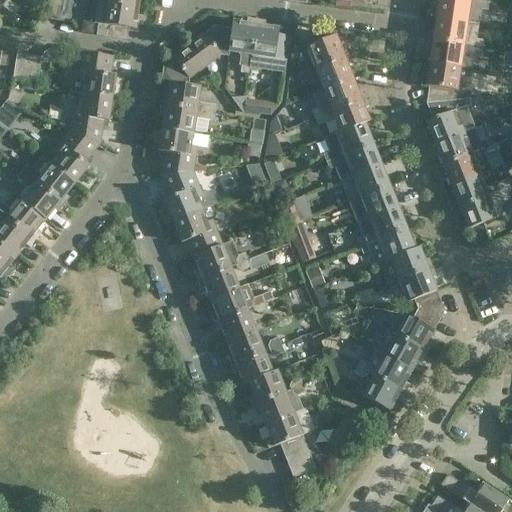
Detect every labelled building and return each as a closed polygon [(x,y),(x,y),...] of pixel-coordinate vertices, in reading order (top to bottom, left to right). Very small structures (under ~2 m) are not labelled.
[(6,0),(2,7),(15,17),(20,9),(7,0),(6,0)] [(44,0),(30,0),(28,3),(39,10),(46,1),(44,0)] [(47,0),(45,19),(57,21),(60,0),(47,0)] [(60,0),(57,21),(69,23),(72,0),(60,0)] [(97,25),(95,36),(127,40),(128,29),(135,30),(137,16),(142,16),(144,8),(97,0),(93,24),(97,25)] [(335,0),(335,6),(349,9),(350,2),(370,5),(370,0),(335,0)] [(478,25),(480,10),(486,11),(487,3),(476,2),(470,1),(464,0),(433,0),(433,5),(437,5),(435,19),(478,25)] [(249,68),(256,20),(247,19),(246,24),(232,22),(231,30),(232,30),(229,53),(240,54),(238,67),(240,67),(239,73),(248,74),(249,68)] [(476,40),(478,25),(435,19),(433,32),(428,32),(427,41),(481,49),(482,41),(476,40)] [(284,73),(289,38),(278,36),(279,29),(264,27),(265,22),(256,20),(249,68),(284,73)] [(91,35),(93,23),(82,22),(80,33),(91,35)] [(231,30),(213,27),(188,46),(205,68),(221,56),(228,57),(229,53),(232,30),(231,30)] [(335,36),(306,48),(314,69),(348,56),(345,48),(340,49),(335,36)] [(479,56),(481,49),(427,41),(426,50),(431,50),(429,64),(459,68),(471,70),(473,56),(479,56)] [(160,83),(169,85),(187,88),(188,86),(189,80),(205,68),(188,46),(163,64),(160,83)] [(55,61),(57,48),(52,48),(44,53),(41,58),(41,59),(55,61)] [(0,52),(0,66),(7,67),(9,54),(0,52)] [(73,78),(69,92),(81,94),(112,99),(115,76),(110,75),(113,57),(82,53),(78,79),(73,78)] [(16,55),(13,79),(22,80),(23,80),(25,80),(28,57),(16,55)] [(348,56),(314,69),(323,90),(352,79),(347,66),(351,65),(348,56)] [(37,82),(41,59),(28,57),(25,80),(37,82)] [(422,77),(420,86),(429,88),(426,104),(454,101),(469,99),(470,92),(456,90),(459,68),(429,64),(427,77),(422,77)] [(308,71),(297,76),(300,83),(307,80),(310,75),(308,71)] [(314,119),(331,112),(365,98),(361,90),(357,92),(352,79),(323,90),(312,95),(317,109),(311,111),(314,119)] [(33,91),(34,82),(25,80),(23,80),(22,80),(21,89),(33,91)] [(197,104),(200,88),(188,86),(187,88),(169,85),(167,97),(162,97),(161,106),(216,115),(217,107),(197,104)] [(103,121),(108,122),(112,99),(81,94),(79,108),(74,107),(70,132),(99,145),(103,121)] [(365,98),(331,112),(314,119),(317,126),(334,119),(339,132),(340,133),(364,123),(364,124),(369,122),(364,109),(368,107),(365,98)] [(474,129),(465,108),(470,107),(469,99),(454,101),(426,104),(432,120),(426,122),(434,144),(474,129)] [(259,115),(261,102),(245,100),(243,113),(259,115)] [(193,135),(195,120),(215,123),(216,115),(161,106),(159,115),(164,115),(162,130),(193,135)] [(282,131),(276,117),(270,124),(267,137),(282,131)] [(325,163),(343,156),(372,145),(364,124),(364,123),(340,133),(339,132),(324,138),(329,152),(322,155),(325,163)] [(489,148),(486,140),(479,143),(474,129),(434,144),(442,166),(489,148)] [(159,152),(164,153),(160,176),(192,173),(196,148),(191,147),(193,135),(162,130),(159,152)] [(261,145),(263,132),(251,130),(249,143),(261,145)] [(70,132),(54,152),(49,148),(40,159),(49,166),(73,186),(89,167),(85,163),(99,145),(70,132)] [(268,138),(263,163),(283,156),(275,135),(268,138)] [(341,183),(352,178),(381,167),(372,145),(343,156),(325,163),(329,172),(336,169),(341,183)] [(491,171),(485,158),(498,153),(495,145),(489,148),(442,166),(451,187),(491,171)] [(26,166),(21,172),(48,193),(64,206),(69,199),(65,195),(73,186),(49,166),(40,159),(31,170),(26,166)] [(274,161),(264,165),(271,183),(281,180),(274,161)] [(349,203),(360,199),(389,188),(381,167),(352,178),(341,183),(349,203)] [(491,171),(451,187),(459,208),(511,187),(511,177),(496,184),(491,171)] [(54,210),(58,213),(64,206),(21,172),(16,178),(31,189),(22,201),(21,201),(46,221),(54,210)] [(169,198),(164,200),(173,222),(202,211),(197,198),(202,196),(192,173),(160,176),(169,198)] [(288,193),(283,181),(272,185),(276,197),(288,193)] [(497,218),(503,202),(511,198),(511,187),(459,208),(468,230),(497,218)] [(358,225),(369,220),(397,209),(389,188),(360,199),(349,203),(358,225)] [(0,213),(1,214),(35,241),(41,234),(37,231),(46,221),(21,201),(22,201),(13,194),(3,206),(0,203),(0,213)] [(288,228),(302,223),(294,202),(279,207),(288,228)] [(397,209),(369,220),(358,225),(363,238),(356,241),(359,249),(406,230),(397,209)] [(181,244),(186,242),(193,258),(222,247),(212,221),(207,223),(202,211),(173,222),(181,244)] [(35,241),(1,214),(0,213),(0,242),(17,256),(26,246),(30,249),(35,241)] [(311,244),(302,223),(288,228),(296,249),(311,244)] [(379,265),(414,251),(414,250),(406,230),(359,249),(362,256),(368,254),(373,268),(379,265)] [(12,270),(9,267),(17,256),(0,242),(0,271),(7,277),(12,270)] [(196,281),(230,268),(234,266),(233,262),(235,257),(236,257),(231,243),(222,247),(193,258),(198,271),(193,273),(196,281)] [(432,268),(428,260),(424,262),(419,248),(414,250),(414,251),(379,265),(387,286),(432,268)] [(235,257),(233,262),(234,266),(246,262),(255,258),(252,251),(243,254),(236,257),(235,257)] [(241,272),(249,269),(246,262),(234,266),(236,270),(241,272)] [(324,283),(317,267),(306,272),(312,287),(324,283)] [(200,290),(204,288),(209,300),(238,289),(230,268),(196,281),(200,290)] [(431,279),(435,277),(432,269),(399,282),(407,303),(414,301),(417,310),(417,311),(444,312),(431,279)] [(238,289),(209,300),(214,313),(210,315),(213,323),(247,310),(251,309),(249,305),(252,299),(253,299),(248,285),(238,289)] [(332,301),(327,287),(314,292),(320,306),(332,301)] [(273,300),(270,293),(260,296),(263,304),(273,300)] [(252,299),(249,305),(251,309),(263,304),(260,296),(252,299)] [(258,314),(266,311),(263,304),(251,309),(253,312),(258,314)] [(217,332),(221,330),(226,343),(255,331),(247,310),(213,323),(217,332)] [(433,331),(444,312),(417,311),(413,319),(412,320),(433,331)] [(413,319),(406,316),(395,337),(426,354),(431,345),(427,343),(433,331),(412,320),(413,319)] [(382,321),(378,328),(389,334),(391,331),(390,325),(382,321)] [(395,337),(389,334),(378,328),(375,335),(382,339),(375,352),(384,357),(411,372),(418,359),(422,361),(426,354),(395,337)] [(231,356),(227,357),(230,366),(263,353),(255,331),(226,343),(231,356)] [(268,351),(280,346),(277,339),(268,342),(266,347),(268,351)] [(283,354),(280,346),(268,351),(269,355),(274,357),(283,354)] [(411,372),(384,357),(375,352),(368,365),(360,361),(357,368),(368,374),(373,377),(405,394),(409,385),(405,383),(411,372)] [(272,374),(271,373),(263,353),(230,366),(233,374),(238,373),(243,386),(247,384),(271,374),(272,374)] [(366,378),(368,374),(357,368),(353,375),(360,379),(366,378)] [(285,393),(276,371),(271,373),(272,374),(271,374),(247,384),(252,396),(248,398),(251,407),(285,393)] [(362,397),(359,402),(371,408),(373,403),(390,412),(396,399),(401,401),(405,394),(373,377),(362,397)] [(288,388),(289,391),(301,387),(298,379),(290,383),(288,388)] [(259,413),(264,426),(302,411),(296,397),(304,394),(301,387),(289,391),(285,393),(251,407),(254,415),(259,413)] [(313,431),(304,410),(302,411),(264,426),(269,439),(264,440),(268,450),(280,445),(302,436),(313,431)] [(354,415),(345,426),(353,433),(362,423),(354,415)] [(284,456),(306,447),(302,436),(280,445),(284,456)] [(311,459),(306,447),(284,456),(288,468),(311,459)] [(315,470),(315,469),(311,459),(288,468),(293,478),(315,470)] [(447,475),(440,486),(469,506),(469,505),(479,511),(511,511),(511,503),(483,485),(476,495),(447,475)] [(436,511),(443,502),(435,496),(429,506),(428,507),(436,511)] [(465,511),(458,511),(443,502),(436,511),(479,511),(469,505),(469,506),(465,511)]
